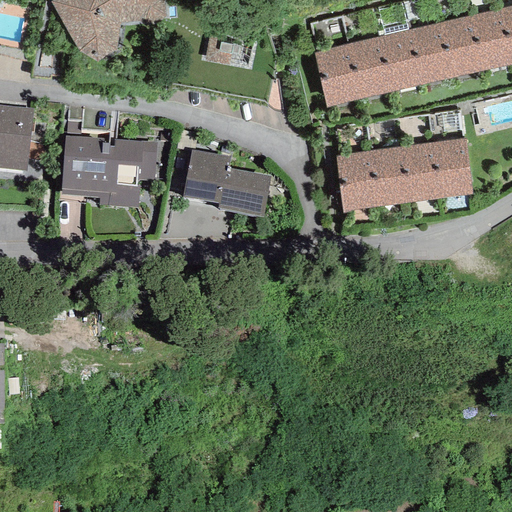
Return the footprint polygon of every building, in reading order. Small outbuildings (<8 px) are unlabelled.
[(80,51),(96,61),(116,50),(119,25),(165,19),(163,0),(52,0),(49,2),(80,51)] [(511,8),(315,53),(327,107),(511,64),(511,8)] [(207,49),(176,42),(168,84),(266,104),(275,59),(264,31),(212,21),(207,49)] [(32,109),(0,105),(0,168),(26,171),(32,109)] [(65,136),(61,194),(100,196),(100,205),(137,207),(137,179),(154,180),(156,143),(115,140),(114,147),(108,146),(108,142),(104,142),(104,139),(65,136)] [(465,139),(335,157),(343,212),(472,194),(465,139)] [(230,156),(191,149),(182,197),(219,204),(221,204),(228,168),(230,156)] [(219,204),(218,208),(262,216),(270,176),(228,168),(221,204),(219,204)]
